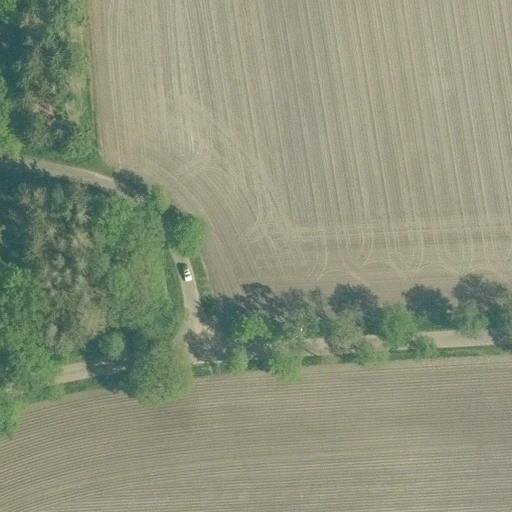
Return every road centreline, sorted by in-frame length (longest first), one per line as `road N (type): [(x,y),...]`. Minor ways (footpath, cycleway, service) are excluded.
road 1 (unclassified): [(198,354),(511,336)]
road 2 (unclassified): [(198,354),(185,275),(164,230),(116,188),(0,161)]
road 3 (unclassified): [(0,395),(108,366),(198,354)]
